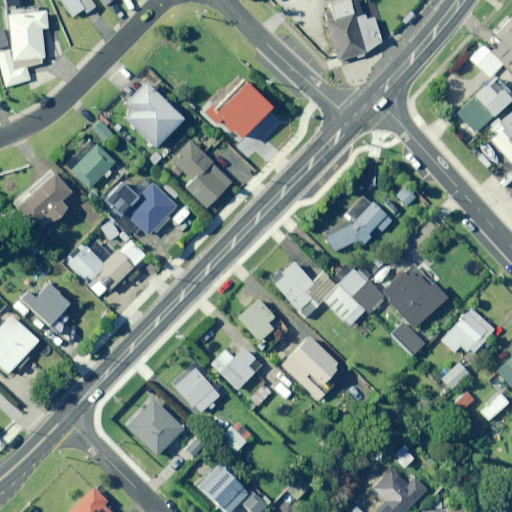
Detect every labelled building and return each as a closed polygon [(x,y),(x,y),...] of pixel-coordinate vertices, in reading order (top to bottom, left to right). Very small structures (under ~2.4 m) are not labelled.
[(29,80),(25,65),(44,62),(43,58),(57,57),(46,11),(42,12),(40,4),(20,7),(18,0),(2,0),(5,17),(7,17),(12,49),(0,52),(0,69),(5,86),(29,80)] [(96,6),(91,0),(60,0),(71,16),(82,8),(85,13),(96,6)] [(367,48),(352,0),(337,0),(331,2),(335,16),(325,19),(337,58),(367,48)] [(417,18),(410,11),(402,20),(409,27),(417,18)] [(511,12),(494,32),(499,37),(489,49),(511,68),(511,12)] [(511,98),(492,78),(455,113),(474,132),(511,98)] [(181,119),(144,83),(124,104),(131,110),(123,118),(153,147),(181,119)] [(255,116),(239,99),(218,119),(235,136),(255,116)] [(511,109),(499,121),(497,117),(487,126),(495,135),(490,139),(511,165),(511,109)] [(112,134),(99,120),(90,129),(104,142),(112,134)] [(112,171),(108,168),(113,162),(90,140),(65,166),(88,189),(102,174),(106,177),(112,171)] [(213,164),(189,140),(170,159),(191,180),(185,187),(205,207),(225,186),(208,169),(213,164)] [(68,192),(51,171),(39,180),(11,202),(30,226),(44,215),(54,228),(70,215),(58,200),(68,192)] [(416,194),(400,181),(390,192),(406,205),(416,194)] [(123,212),(147,235),(152,230),(155,233),(170,217),(166,214),(175,205),(152,182),(137,198),(120,182),(102,201),(118,217),(123,212)] [(363,195),(344,216),(349,220),(323,232),(332,251),(356,240),(361,244),(377,226),(381,230),(391,220),(363,195)] [(191,211),(185,206),(172,218),(178,224),(191,211)] [(120,233),(111,220),(100,229),(110,242),(120,233)] [(103,264),(86,246),(67,263),(86,284),(98,297),(131,267),(117,251),(103,264)] [(312,282),(292,262),(281,273),(279,271),(269,281),(305,318),(323,300),(348,325),(379,294),(354,268),(335,287),(322,273),(312,282)] [(414,271),(407,277),(402,271),(379,292),(412,328),(446,298),(432,282),(428,286),(414,271)] [(68,304),(46,284),(35,296),(28,290),(20,299),(56,332),(69,319),(61,312),(68,304)] [(274,316),(258,299),(237,318),(258,342),(272,329),(266,323),(274,316)] [(493,331),(472,309),(440,340),(452,352),(460,345),(469,354),(493,331)] [(33,354),(29,350),(38,340),(11,314),(0,326),(0,342),(1,343),(0,344),(0,367),(7,373),(16,364),(20,368),(33,354)] [(423,343),(402,322),(390,334),(411,355),(423,343)] [(330,376),(339,366),(308,336),(281,365),(322,404),(327,398),(321,393),(334,379),(330,376)] [(253,358),(242,348),(233,358),(224,350),(210,364),(236,389),(252,372),(246,365),(253,358)] [(511,356),(495,371),(511,389),(511,356)] [(467,369),(458,362),(441,380),(450,388),(467,369)] [(215,404),(212,401),(219,395),(194,368),(173,387),(191,407),(194,405),(200,412),(206,406),(209,409),(215,404)] [(473,399),(466,391),(451,405),(459,412),(473,399)] [(508,403),(501,395),(481,412),(488,420),(508,403)] [(182,428),(152,399),(126,427),(155,456),(182,428)] [(228,425),(219,435),(223,438),(216,445),(230,457),(245,440),(228,425)] [(200,448),(193,440),(184,448),(191,457),(200,448)] [(414,458),(408,451),(397,460),(404,468),(414,458)] [(246,492),(218,465),(197,487),(223,511),(229,511),(239,502),(248,511),(258,511),(265,505),(249,489),(246,492)] [(409,487),(394,469),(372,487),(385,502),(373,511),(403,511),(427,493),(417,481),(409,487)] [(111,511),(90,490),(66,511),(111,511)]
